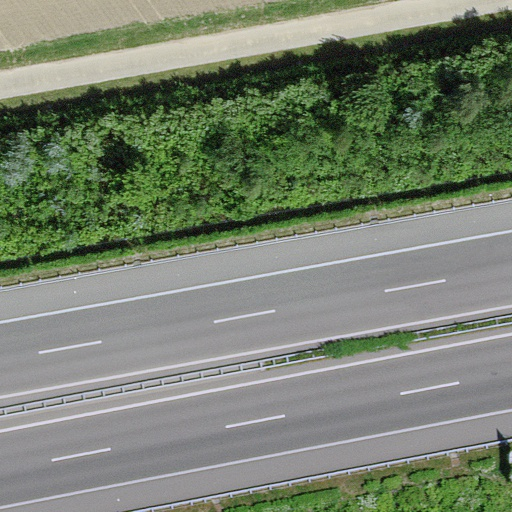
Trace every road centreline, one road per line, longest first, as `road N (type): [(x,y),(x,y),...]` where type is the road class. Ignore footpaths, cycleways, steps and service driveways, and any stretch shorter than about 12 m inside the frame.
road 1 (motorway): [(0,470),(511,372)]
road 2 (motorway): [(511,268),(0,359)]
road 3 (track): [(0,85),(487,0)]
